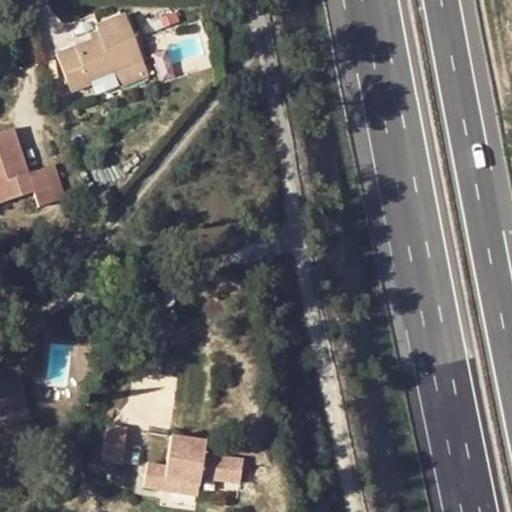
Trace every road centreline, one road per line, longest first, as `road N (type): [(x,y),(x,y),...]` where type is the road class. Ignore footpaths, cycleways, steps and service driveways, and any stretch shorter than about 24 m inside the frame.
road 1 (motorway): [(376,0),(484,511)]
road 2 (unclassified): [(253,0),(353,511)]
road 3 (motorway): [(511,282),(453,0)]
